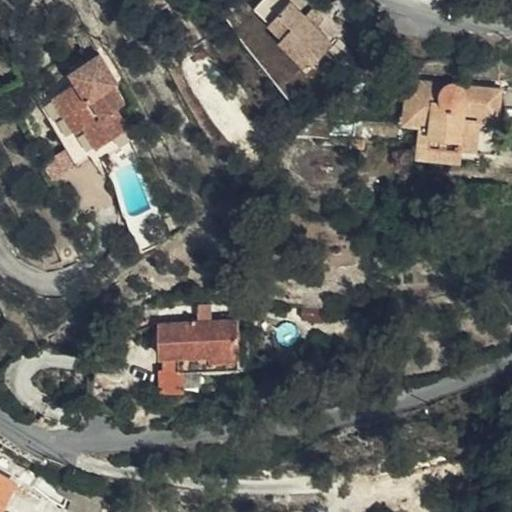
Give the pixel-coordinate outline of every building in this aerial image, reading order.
[(279,31),(270,40),(268,42),(296,71),(320,46),(306,31),(292,18),(275,0),(248,0),(240,8),(257,27),(267,17),(279,31)] [(292,18),(306,31),(315,22),(301,8),(292,18)] [(257,27),(270,40),(279,31),(267,17),(257,27)] [(75,73),(38,94),(76,161),(88,152),(85,148),(112,132),(107,123),(123,113),(115,100),(124,93),(114,75),(118,72),(103,44),(69,64),(75,73)] [(419,142),(460,150),(498,97),(467,93),(465,89),(463,86),(459,84),(455,84),(451,85),(445,90),(411,84),(403,124),(421,128),(419,142)] [(477,153),(476,161),(490,163),(501,97),(498,97),(460,150),(477,153)] [(107,123),(112,132),(129,123),(123,113),(107,123)] [(416,159),(450,165),(460,150),(419,142),(416,159)] [(460,150),(450,165),(475,168),(476,161),(477,153),(460,150)] [(185,364),(248,362),(246,314),(166,317),(167,349),(183,349),(185,364)] [(0,511),(1,511),(21,478),(0,465),(0,511)] [(100,511),(105,497),(80,489),(73,510),(78,511),(100,511)]
